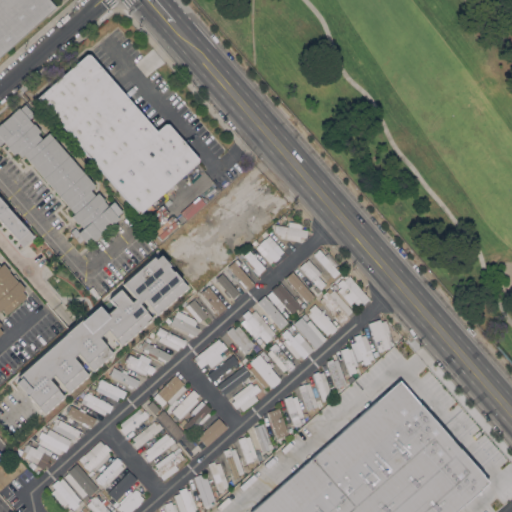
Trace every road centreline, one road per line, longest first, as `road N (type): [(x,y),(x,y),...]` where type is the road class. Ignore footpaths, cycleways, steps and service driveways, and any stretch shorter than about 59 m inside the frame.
road 1 (secondary): [(158,0),(511,413)]
road 2 (tertiary): [(101,0),(0,89)]
